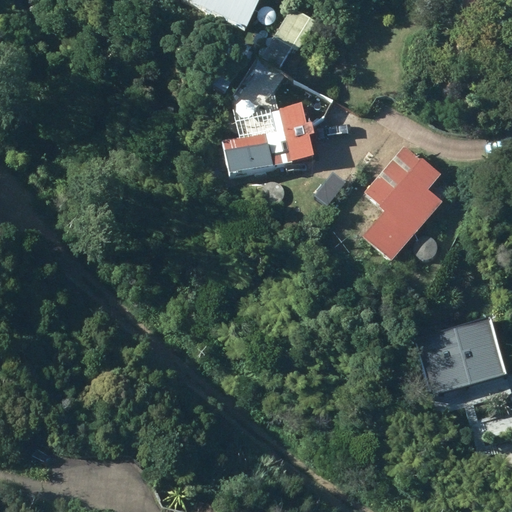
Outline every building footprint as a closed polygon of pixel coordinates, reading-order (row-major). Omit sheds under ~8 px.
[(179,0),(178,3),(218,23),(211,37),(228,47),(235,31),(247,37),(264,0),(179,0)] [(298,57),(316,27),(292,12),(274,42),(298,57)] [(227,175),(313,156),(308,134),(312,134),(310,123),(305,123),(301,105),(268,111),(273,131),(219,143),(227,175)] [(390,261),(441,201),(427,189),(439,174),(419,158),(418,159),(403,146),(363,193),(384,210),(361,237),(390,261)] [(413,293),(395,282),(388,299),(403,308),(413,293)] [(432,412),(508,389),(489,326),(413,348),(432,412)]
